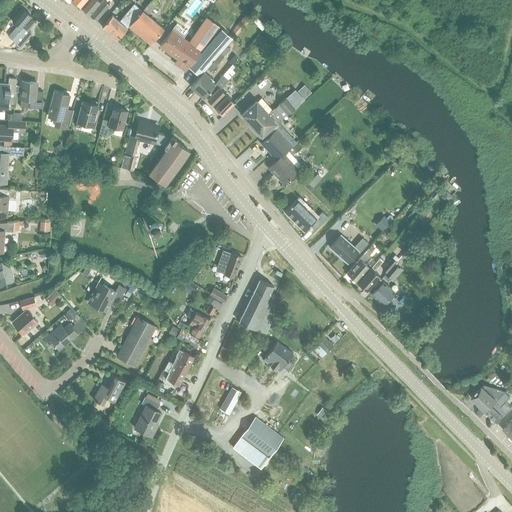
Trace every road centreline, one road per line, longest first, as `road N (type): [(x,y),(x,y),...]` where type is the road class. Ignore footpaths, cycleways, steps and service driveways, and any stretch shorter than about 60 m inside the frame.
road 1 (residential): [(148,507),(271,232)]
road 2 (secondary): [(271,232),(192,134),(81,30)]
road 3 (secondary): [(511,482),(325,291)]
road 4 (residential): [(341,291),(511,455)]
road 5 (residential): [(99,335),(50,388),(0,337)]
